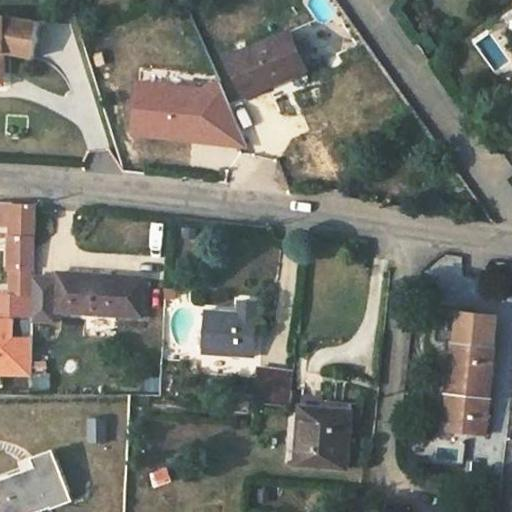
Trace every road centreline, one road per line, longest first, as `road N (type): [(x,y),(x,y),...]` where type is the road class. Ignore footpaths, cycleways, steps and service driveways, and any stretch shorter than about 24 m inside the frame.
road 1 (unclassified): [(511,238),(106,189),(0,184)]
road 2 (residential): [(359,0),(511,226)]
road 3 (unknown): [(393,226),(384,409),(388,449),(406,477)]
